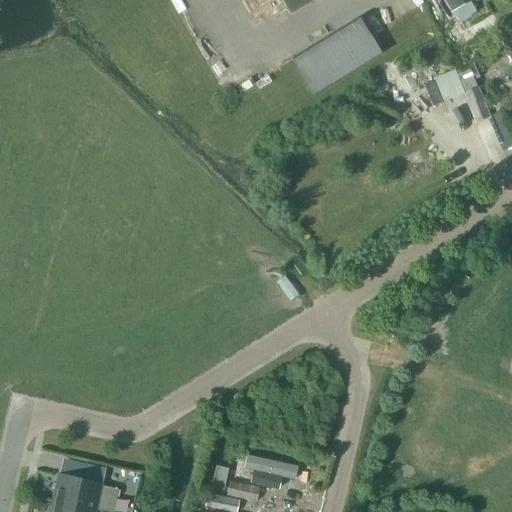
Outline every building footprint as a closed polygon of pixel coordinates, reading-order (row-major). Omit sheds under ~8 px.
[(284,0),(293,13),(315,0),(284,0)] [(473,0),(445,0),(453,12),(473,0)] [(383,52),(362,19),(294,60),(315,94),(383,52)] [(464,92),(476,122),(491,116),(479,85),(464,92)] [(507,148),(511,145),(511,119),(508,109),(494,114),(507,148)] [(291,303),(300,296),(286,277),(277,284),(291,303)] [(247,456),(244,470),(252,472),(249,484),(278,491),(281,479),(296,482),(299,467),(247,456)] [(216,465),(211,486),(223,489),(228,468),(216,465)] [(80,479),(58,474),(52,502),(96,511),(105,472),(83,467),(80,479)] [(259,488),(229,481),(226,495),(256,502),(259,488)] [(205,505),(234,511),(236,511),(239,500),(208,493),(205,505)] [(49,511),(95,511),(96,511),(52,502),(49,511)]
